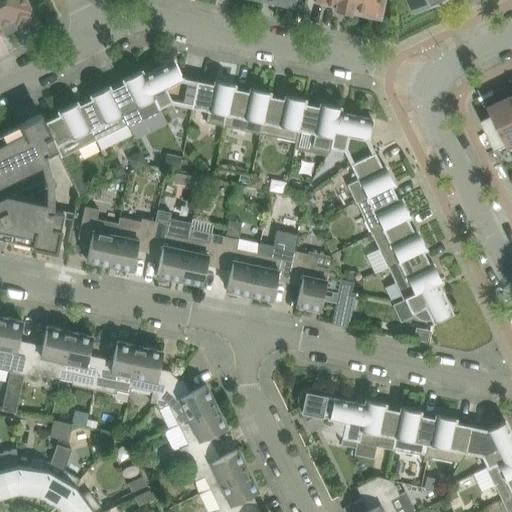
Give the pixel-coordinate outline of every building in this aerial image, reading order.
[(0,0),(0,31),(1,31),(0,28),(0,24),(13,18),(16,23),(32,15),(29,10),(31,9),(26,0),(0,0)] [(318,0),(335,4),(334,10),(351,14),(353,7),(370,11),(371,9),(378,10),(383,7),(384,0),(318,0)] [(438,0),(406,0),(413,12),(438,0)] [(170,100),(193,104),(198,81),(182,77),(174,59),(144,74),(141,69),(141,70),(160,108),(159,105),(170,100)] [(127,124),(160,108),(141,70),(124,78),(126,82),(111,89),(109,85),(127,124)] [(206,121),(225,125),(234,83),(215,79),(214,84),(198,81),(193,104),(209,108),(206,121)] [(242,129),(260,132),(269,91),(250,87),(249,92),(233,88),(234,84),(234,83),(225,125),(242,128),(242,129)] [(95,139),(127,124),(109,85),(91,94),(93,98),(79,105),(77,101),(76,101),(95,139)] [(277,136),(296,140),(303,103),(304,98),(285,94),(284,99),(269,96),(270,91),(269,91),(260,132),(277,135),(277,136)] [(511,141),(511,100),(510,97),(490,107),(493,114),(483,119),(481,114),(480,115),(496,149),(511,141)] [(62,155),(95,139),(76,101),(59,110),(61,114),(45,122),(58,147),(62,155)] [(296,140),(295,148),(328,155),(332,147),(332,144),(339,111),(340,106),(321,102),(320,107),(304,103),(303,103),(296,140)] [(345,147),(352,162),(374,152),(367,137),(368,137),(372,118),(339,111),(332,144),(345,147)] [(0,228),(4,236),(3,236),(3,237),(55,249),(63,211),(49,208),(51,199),(51,197),(51,196),(51,195),(52,193),(52,192),(52,190),(52,189),(52,188),(52,186),(52,185),(52,183),(52,182),(52,180),(52,179),(52,177),(51,176),(51,174),(51,173),(51,172),(50,170),(50,169),(49,167),(49,166),(49,165),(48,163),(47,162),(47,161),(46,159),(46,158),(45,157),(44,156),(44,154),(58,147),(45,122),(41,113),(0,132),(0,228)] [(132,155),(129,161),(134,171),(147,164),(141,150),(132,155)] [(347,183),(356,201),(394,182),(386,165),(381,167),(374,152),(352,162),(360,177),(347,183)] [(169,153),(166,168),(179,171),(182,156),(169,153)] [(117,165),(112,168),(116,177),(126,173),(123,167),(117,165)] [(252,175),(250,186),(261,188),(262,183),(258,176),(252,175)] [(357,201),(372,233),(410,214),(401,197),(397,199),(390,185),(394,183),(394,182),(356,201),(357,201)] [(310,193),(302,196),(307,206),(314,202),(310,193)] [(103,259),(110,261),(118,222),(96,217),(98,208),(85,205),(78,236),(91,239),(86,258),(103,262),(103,259)] [(155,220),(149,251),(161,253),(157,273),(173,277),(173,274),(180,276),(190,227),(191,222),(169,218),(171,212),(157,209),(155,220)] [(372,233),(387,265),(426,247),(417,229),(413,232),(406,217),(410,215),(410,214),(372,233)] [(136,248),(149,251),(155,220),(141,217),(141,220),(119,216),(118,222),(110,261),(116,262),(116,265),(132,268),(136,248)] [(323,219),(315,223),(319,231),(324,229),(326,225),(323,219)] [(206,263),(219,266),(225,235),(190,227),(180,276),(186,277),(186,280),(202,283),(206,263)] [(260,242),(250,291),(256,292),(256,294),(272,298),(276,278),(289,281),(295,250),(298,234),(276,230),(273,245),(260,242)] [(243,289),(250,291),(260,242),(225,235),(219,266),(231,268),(226,288),(243,292),(243,289)] [(395,280),(403,298),(441,279),(433,262),(429,264),(422,249),(426,247),(387,265),(388,266),(395,280)] [(295,250),(289,281),(301,283),(296,303),(313,307),(313,304),(319,305),(319,308),(320,308),(329,267),(318,265),(319,261),(313,254),(295,250)] [(344,269),(342,278),(354,281),(356,272),(344,269)] [(341,278),(331,323),(344,325),(349,326),(356,293),(351,292),(354,281),(342,278),(341,278)] [(430,317),(432,316),(434,320),(452,311),(437,282),(442,280),(441,279),(403,298),(411,315),(415,313),(417,314),(419,316),(421,317),(423,317),(425,318),(428,317),(430,317)] [(6,319),(0,317),(0,367),(10,370),(24,373),(30,342),(18,340),(23,320),(6,316),(6,319)] [(43,345),(30,342),(24,373),(37,376),(38,372),(60,377),(69,332),(63,331),(63,328),(47,325),(43,345)] [(416,327),(414,339),(428,342),(430,330),(416,327)] [(76,333),(69,332),(60,377),(73,380),(72,383),(94,388),(100,357),(88,355),(92,334),(76,331),(76,333)] [(113,360),(100,357),(94,388),(116,393),(116,389),(129,392),(131,386),(139,347),(133,346),(133,343),(117,340),(113,360)] [(146,348),(139,347),(131,386),(152,390),(150,400),(157,402),(176,377),(172,373),(172,371),(159,368),(162,349),(146,346),(146,348)] [(10,370),(3,401),(17,404),(24,373),(10,370)] [(176,377),(157,402),(160,408),(159,408),(169,428),(178,423),(214,406),(211,400),(214,398),(206,383),(189,392),(183,379),(181,380),(176,377)] [(356,446),(357,440),(365,403),(357,402),(326,395),(327,390),(314,387),(312,387),(309,387),(307,388),(305,389),(303,390),(301,391),(300,393),(299,395),(298,398),(298,399),(297,401),(297,403),(298,405),(298,406),(305,420),(318,414),(332,417),(332,419),(332,422),(333,423),(333,424),(334,427),(336,429),(337,431),(338,432),(340,433),(343,434),(341,443),(356,446)] [(365,403),(357,440),(376,444),(379,431),(387,433),(395,434),(395,435),(400,411),(387,408),(384,407),(385,403),(366,399),(365,403)] [(3,401),(1,409),(9,411),(13,412),(15,412),(17,404),(10,402),(3,401)] [(217,411),(214,406),(178,423),(188,443),(179,447),(185,459),(214,446),(208,434),(227,425),(219,410),(217,411)] [(393,448),(428,455),(437,414),(436,413),(435,418),(419,415),(420,410),(402,406),(400,411),(395,435),(393,448)] [(466,451),(467,450),(471,426),(455,422),(456,418),(437,414),(428,455),(460,462),(466,451)] [(50,435),(59,437),(63,421),(54,419),(50,435)] [(87,419),(86,426),(96,428),(98,421),(87,419)] [(485,466),(486,467),(511,453),(511,434),(505,419),(487,428),(487,429),(471,426),(467,450),(482,453),(488,465),(485,466)] [(63,421),(59,437),(69,439),(72,423),(63,421)] [(57,442),(50,461),(39,493),(57,503),(80,477),(64,468),(72,448),(57,442)] [(219,457),(214,446),(185,459),(195,480),(204,475),(210,487),(246,470),(243,464),(245,463),(238,448),(219,457)] [(0,494),(18,490),(17,464),(16,456),(16,447),(15,447),(0,451),(0,494)] [(511,453),(486,467),(502,499),(511,493),(511,453)] [(17,456),(16,456),(18,490),(39,493),(50,461),(32,458),(31,466),(18,464),(17,456)] [(248,476),(246,470),(210,487),(219,507),(211,511),(240,511),(255,505),(250,494),(258,490),(251,475),(248,476)] [(128,482),(133,491),(147,484),(143,475),(128,482)] [(359,511),(414,511),(415,511),(413,509),(414,508),(405,490),(399,493),(393,479),(378,475),(375,477),(357,485),(363,497),(354,501),(359,511)] [(81,478),(80,477),(57,503),(63,511),(88,511),(101,506),(90,490),(83,495),(75,484),(81,478)] [(453,485),(446,488),(451,500),(458,496),(453,485)] [(135,496),(139,504),(154,497),(149,489),(135,496)] [(511,511),(511,493),(502,499),(507,511),(511,511)]
